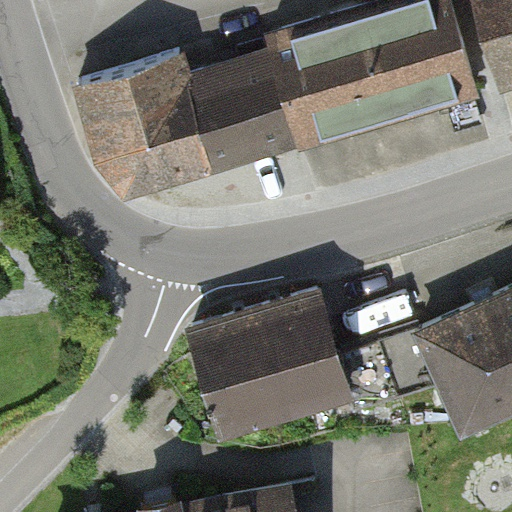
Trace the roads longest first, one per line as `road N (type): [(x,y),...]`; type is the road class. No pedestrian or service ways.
road 1 (tertiary): [(174,261),(335,240),(511,186)]
road 2 (tertiary): [(9,0),(67,178),(95,216),(174,261)]
road 3 (unclassified): [(0,507),(132,365),(174,261)]
